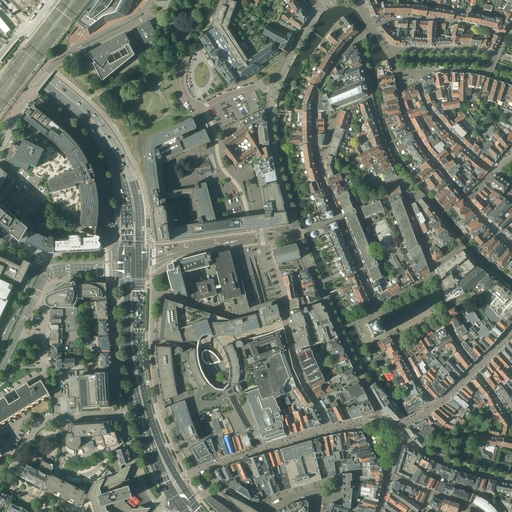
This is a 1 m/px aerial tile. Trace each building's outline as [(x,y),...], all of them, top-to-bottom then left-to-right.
[(0,0),(0,1),(25,22),(40,0),(0,0)] [(93,0),(75,25),(83,31),(83,29),(90,35),(95,31),(95,30),(105,23),(124,17),(132,0),(93,0)] [(202,36),(199,38),(204,45),(203,45),(206,49),(207,50),(211,55),(210,56),(212,59),(211,60),(214,64),(215,63),(217,67),(218,66),(222,73),(224,77),(225,77),(230,85),(233,83),(235,85),(238,83),(236,81),(237,80),(239,83),(263,67),(261,64),(274,56),(278,53),(272,44),(258,53),(251,58),(250,59),(245,51),(246,50),(248,49),(244,41),(241,43),(240,44),(228,26),(236,3),(234,2),(234,0),(217,0),(212,15),(214,16),(214,18),(211,24),(214,28),(207,33),(205,34),(203,32),(200,34),(202,36)] [(295,0),(291,0),(289,4),(292,9),(298,4),(295,0)] [(375,5),(372,0),(364,0),(368,8),(375,5)] [(379,23),(381,22),(390,17),(390,16),(408,16),(408,14),(411,14),(411,16),(413,16),(413,14),(414,6),(413,6),(412,6),(402,5),(387,5),(385,5),(385,0),(381,0),(381,3),(379,4),(376,5),(375,5),(368,8),(375,25),(379,23)] [(427,8),(426,16),(434,17),(439,18),(440,18),(441,10),(441,7),(441,6),(442,4),(442,0),(437,0),(437,3),(439,3),(438,6),(436,6),(435,9),(433,9),(433,7),(428,6),(428,8),(427,8)] [(480,25),(482,17),(482,14),(483,11),(473,9),(474,6),(475,6),(476,0),(471,0),(469,8),(468,10),(468,11),(466,22),(469,23),(469,24),(470,24),(470,23),(480,25)] [(494,0),(493,6),(499,10),(500,8),(502,2),(501,1),(498,0),(494,0)] [(298,4),(292,9),(294,13),(296,15),(297,17),(302,10),(302,9),(298,4)] [(499,10),(501,11),(503,11),(504,12),(511,16),(511,7),(507,5),(504,10),(502,9),(500,8),(499,10)] [(413,14),(426,16),(427,8),(414,6),(413,14)] [(441,6),(441,7),(441,10),(440,18),(453,20),(455,12),(454,12),(443,10),(443,6),(441,6)] [(483,10),(483,11),(482,14),(492,16),(493,12),(494,12),(500,14),(501,11),(499,10),(493,6),(491,12),(483,10)] [(284,14),(282,18),(286,21),(287,20),(289,22),(293,25),(292,26),(295,28),(296,27),(300,30),(304,23),(309,17),(302,10),(297,17),(296,15),(293,16),(292,18),(290,17),(290,16),(285,13),(284,14)] [(511,19),(511,16),(504,12),(503,16),(503,18),(505,19),(503,22),(510,23),(511,19)] [(495,20),(482,17),(480,25),(493,28),(493,30),(499,32),(500,26),(501,21),(502,20),(495,18),(495,20)] [(358,32),(347,18),(343,18),(341,20),(347,28),(347,27),(349,29),(338,38),(332,32),(327,38),(332,43),(332,44),(331,44),(330,46),(332,48),(330,51),(321,45),(319,48),(327,54),(318,69),(325,74),(329,67),(332,62),(334,59),(344,44),(358,32)] [(402,30),(407,31),(408,28),(408,21),(399,21),(397,27),(396,29),(402,30)] [(412,28),(412,36),(412,37),(411,37),(411,47),(416,47),(416,38),(418,38),(419,37),(419,36),(420,35),(420,34),(419,33),(418,32),(418,29),(418,22),(412,21),(412,28)] [(146,22),(133,29),(133,30),(143,49),(149,46),(147,43),(153,40),(151,37),(157,34),(151,23),(148,25),(146,22)] [(428,30),(428,22),(425,22),(422,22),(418,22),(418,29),(428,30)] [(437,23),(428,22),(428,30),(427,39),(427,47),(435,47),(435,46),(435,38),(436,31),(437,23)] [(386,38),(390,26),(388,23),(385,24),(383,25),(378,28),(386,38)] [(454,25),(452,33),(453,34),(452,36),(458,37),(458,34),(459,34),(462,35),(463,32),(464,32),(459,31),(460,26),(455,25),(454,25)] [(293,41),(292,41),(294,38),(295,38),(295,37),(294,37),(294,35),(294,34),(293,35),(290,33),(288,34),(286,36),(266,26),(262,34),(281,44),(280,45),(279,48),(278,48),(279,48),(279,49),(287,53),(288,53),(288,52),(289,50),(290,50),(291,47),(292,45),(290,45),(292,42),(293,42),(293,41)] [(386,38),(392,45),(396,32),(396,31),(392,30),(393,27),(390,26),(386,38)] [(405,37),(401,37),(402,30),(396,29),(396,31),(396,32),(392,45),(399,46),(400,40),(406,41),(406,37),(405,37)] [(462,35),(461,38),(460,38),(458,44),(464,44),(467,35),(468,31),(464,30),(464,32),(463,32),(462,35)] [(485,40),(491,43),(491,42),(495,44),(495,43),(498,45),(501,38),(495,35),(493,39),(489,37),(490,34),(486,32),(484,35),(483,37),(485,38),(485,40)] [(452,33),(451,37),(452,37),(450,46),(458,46),(458,44),(460,38),(458,37),(459,34),(458,34),(458,37),(452,36),(453,34),(452,33)] [(90,53),(92,59),(95,63),(94,64),(100,75),(103,81),(112,74),(136,55),(130,43),(131,43),(129,39),(128,40),(127,38),(125,34),(124,34),(118,38),(117,38),(114,40),(99,48),(95,50),(89,53),(90,53)] [(464,44),(470,44),(473,37),(474,35),(467,35),(464,44)] [(473,37),(470,44),(480,45),(483,38),(473,37)] [(483,37),(483,38),(480,45),(488,49),(491,43),(485,40),(485,38),(483,37)] [(416,47),(427,47),(427,39),(416,38),(416,47)] [(494,51),(497,45),(498,45),(495,43),(495,44),(491,42),(491,43),(488,49),(494,51)] [(349,58),(357,50),(353,44),(352,45),(342,56),(343,57),(346,60),(349,58)] [(349,58),(352,63),(360,58),(357,50),(349,58)] [(350,70),(351,70),(361,65),(360,58),(352,63),(346,66),(348,69),(349,68),(350,70)] [(392,72),(389,60),(385,61),(383,61),(385,67),(378,68),(378,78),(380,78),(387,77),(386,72),(388,72),(392,72)] [(362,65),(361,65),(351,70),(350,70),(346,72),(345,70),(342,71),(341,72),(341,71),(340,70),(340,71),(339,70),(337,65),(333,71),(338,81),(344,79),(345,80),(350,78),(353,77),(354,80),(355,82),(364,78),(362,65)] [(313,74),(315,75),(322,79),(325,74),(318,69),(315,68),(312,73),(314,74),(313,74)] [(322,79),(315,75),(313,74),(312,77),(309,75),(307,77),(319,84),(322,79)] [(442,74),(433,76),(435,85),(436,91),(437,96),(438,100),(439,102),(439,103),(440,105),(442,105),(442,104),(443,104),(443,103),(442,103),(442,102),(447,101),(444,87),(445,87),(444,83),(442,74)] [(442,74),(444,83),(445,87),(446,86),(447,83),(451,83),(451,74),(450,74),(442,74)] [(451,74),(451,83),(453,97),(459,97),(459,96),(459,74),(451,74)] [(475,89),(477,75),(468,74),(467,74),(467,80),(459,80),(459,96),(459,97),(459,100),(459,101),(467,102),(467,95),(471,95),(471,89),(475,89)] [(481,87),(482,85),(483,77),(477,75),(475,89),(478,89),(478,87),(481,87)] [(387,77),(380,78),(381,85),(395,83),(395,81),(394,76),(387,77)] [(317,88),(319,84),(307,77),(306,79),(310,81),(308,85),(309,85),(310,85),(317,88)] [(345,80),(346,82),(347,85),(355,82),(354,80),(353,77),(350,78),(345,80)] [(485,77),(483,77),(482,85),(484,86),(483,91),(484,91),(483,94),(487,96),(488,93),(489,93),(492,80),(485,77)] [(324,111),(325,111),(326,113),(328,112),(328,114),(331,113),(335,112),(335,111),(340,109),(339,107),(367,96),(366,90),(367,90),(367,86),(366,86),(364,78),(355,82),(347,85),(331,92),(330,90),(321,94),(319,99),(318,104),(317,110),(318,110),(324,111)] [(496,101),(501,82),(494,81),(488,101),(496,103),(496,101)] [(510,85),(501,82),(496,101),(503,103),(504,102),(510,85)] [(381,85),(382,92),(396,89),(395,83),(381,85)] [(315,94),(317,88),(310,85),(309,85),(307,91),(315,94)] [(416,85),(415,86),(415,85),(415,86),(414,87),(413,87),(412,88),(411,88),(409,89),(412,98),(419,95),(419,94),(418,91),(416,85)] [(431,86),(427,87),(423,89),(425,96),(432,93),(435,92),(436,91),(435,85),(431,86)] [(505,105),(503,108),(506,109),(511,94),(511,86),(510,85),(504,102),(503,103),(505,105)] [(384,103),(397,101),(397,99),(396,94),(396,89),(382,92),(384,103)] [(409,100),(412,98),(409,89),(408,90),(407,90),(406,91),(405,92),(405,91),(404,92),(405,92),(403,93),(402,93),(404,101),(404,102),(408,100),(409,102),(410,102),(409,100)] [(312,100),(315,94),(307,91),(305,97),(312,100)] [(460,107),(459,101),(459,100),(457,101),(457,99),(454,99),(454,101),(451,102),(452,109),(460,107)] [(361,110),(368,107),(366,100),(358,103),(361,110)] [(381,103),(382,110),(387,109),(387,110),(399,108),(397,101),(384,103),(381,103)] [(422,101),(419,102),(416,103),(415,103),(413,105),(415,109),(415,110),(424,106),(422,101)] [(438,106),(434,101),(427,104),(433,111),(439,106),(438,106)] [(442,104),(442,105),(444,110),(444,111),(452,109),(451,102),(443,104),(442,104)] [(28,115),(25,119),(46,136),(46,137),(42,137),(43,141),(42,142),(40,143),(39,143),(40,147),(39,147),(30,143),(24,140),(21,147),(18,146),(17,146),(16,146),(12,144),(5,159),(5,160),(27,171),(30,164),(37,167),(45,150),(47,145),(50,139),(54,142),(68,157),(69,159),(72,164),(74,168),(75,171),(73,172),(71,173),(71,171),(46,183),(50,194),(77,187),(76,185),(78,184),(80,194),(81,204),(81,214),(80,224),(82,224),(82,225),(96,230),(95,233),(95,234),(96,234),(96,233),(98,226),(99,226),(101,214),(101,202),(100,190),(97,178),(94,171),(92,166),(91,164),(90,165),(87,160),(85,155),(82,151),(79,146),(76,143),(72,139),(69,135),(65,132),(60,128),(34,107),(29,104),(29,103),(28,104),(29,104),(34,108),(31,111),(29,109),(26,114),(28,115)] [(295,112),(302,112),(311,113),(311,104),(303,103),(303,108),(296,108),(295,112)] [(353,115),(355,114),(354,112),(358,110),(359,111),(360,110),(359,109),(357,104),(349,107),(353,115)] [(439,118),(444,113),(442,111),(444,110),(442,105),(440,105),(441,106),(439,106),(433,111),(438,116),(439,117),(439,118)] [(424,106),(415,110),(408,113),(407,113),(410,119),(411,119),(411,120),(420,116),(421,115),(428,112),(424,106)] [(368,107),(361,110),(363,116),(371,113),(368,107)] [(387,109),(382,110),(383,113),(388,112),(389,116),(391,116),(400,113),(399,108),(387,110),(387,109)] [(346,110),(345,109),(343,110),(340,116),(348,119),(350,113),(346,112),(346,110)] [(509,119),(511,120),(511,112),(509,111),(508,113),(504,112),(502,115),(505,118),(506,118),(506,117),(509,119)] [(267,124),(267,123),(264,112),(242,123),(244,126),(222,143),(227,149),(224,151),(226,154),(230,158),(235,165),(239,162),(242,166),(243,165),(244,165),(244,166),(245,166),(244,165),(247,163),(248,166),(251,165),(252,165),(254,164),(258,162),(255,156),(257,155),(258,158),(259,158),(260,161),(263,160),(272,158),(269,146),(261,149),(252,134),(254,133),(255,131),(253,129),(258,127),(260,144),(262,144),(263,144),(263,146),(269,145),(267,124)] [(302,122),(311,122),(311,113),(302,112),(302,122)] [(425,120),(432,116),(428,112),(421,115),(420,116),(421,118),(422,120),(422,121),(424,120),(425,120)] [(371,113),(363,116),(365,122),(361,123),(362,125),(365,123),(373,119),(371,113)] [(389,116),(391,122),(396,120),(400,127),(405,125),(400,113),(391,116),(389,116)] [(446,115),(444,113),(439,118),(445,124),(451,119),(452,119),(450,117),(449,119),(448,117),(449,116),(447,114),(446,115)] [(457,122),(458,123),(466,117),(463,114),(453,121),(454,121),(456,124),(457,122)] [(422,120),(421,118),(420,116),(411,120),(413,124),(422,120)] [(362,125),(364,129),(363,130),(364,132),(364,131),(364,132),(365,132),(366,132),(375,127),(375,125),(373,119),(365,123),(362,125)] [(452,119),(451,119),(445,124),(449,129),(456,124),(454,121),(452,123),(451,121),(452,119)] [(147,173),(148,173),(153,209),(154,209),(154,213),(153,213),(156,236),(157,243),(182,239),(250,230),(289,225),(285,212),(278,185),(277,185),(276,182),(269,184),(269,187),(262,189),(265,213),(266,213),(266,215),(259,216),(248,217),(217,221),(217,223),(216,223),(205,183),(198,185),(198,184),(197,183),(196,183),(195,184),(195,185),(195,188),(193,188),(193,187),(187,187),(187,189),(176,190),(167,192),(163,164),(203,145),(204,147),(204,149),(205,149),(205,150),(206,150),(207,149),(207,148),(206,146),(205,144),(211,142),(205,129),(197,133),(195,128),(197,127),(193,120),(182,125),(181,124),(181,123),(180,123),(179,123),(179,124),(179,125),(180,126),(154,138),(153,138),(151,139),(150,141),(149,142),(148,143),(147,145),(146,146),(146,148),(145,150),(145,151),(145,153),(147,166),(146,166),(146,167),(145,167),(145,168),(145,169),(145,170),(145,171),(146,172),(147,172),(147,173)] [(396,120),(391,122),(386,124),(389,130),(392,129),(392,130),(400,127),(396,120)] [(424,124),(422,120),(413,124),(415,128),(424,124)] [(429,127),(429,128),(438,123),(435,120),(427,124),(429,127)] [(345,130),(347,131),(349,125),(347,124),(338,121),(336,127),(345,130)] [(449,129),(454,134),(462,126),(458,123),(457,122),(456,124),(449,129)] [(415,128),(417,132),(426,127),(424,124),(415,128)] [(400,127),(397,129),(392,130),(396,139),(410,132),(407,128),(405,125),(400,127)] [(435,134),(438,133),(444,129),(441,126),(433,131),(435,134)] [(462,126),(454,134),(461,141),(461,140),(466,134),(468,133),(462,126)] [(510,145),(511,142),(511,134),(509,130),(504,126),(499,131),(510,145)] [(345,130),(336,127),(335,132),(348,136),(348,134),(344,132),(345,130)] [(362,135),(360,135),(360,136),(361,138),(363,137),(362,136),(367,134),(369,139),(372,138),(372,139),(378,136),(376,128),(375,127),(366,132),(365,132),(364,132),(364,131),(364,132),(363,132),(361,133),(362,135)] [(428,131),(426,127),(417,132),(419,136),(428,131)] [(440,137),(441,136),(438,133),(435,134),(433,131),(432,129),(430,130),(428,131),(419,136),(423,142),(429,151),(440,142),(442,141),(440,137)] [(505,150),(510,145),(499,131),(488,140),(493,145),(494,147),(501,154),(505,150)] [(450,136),(446,132),(441,136),(440,137),(442,141),(446,139),(450,136)] [(311,133),(296,133),(297,137),(289,138),(290,145),(313,142),(313,138),(311,138),(311,133)] [(394,143),(396,147),(404,143),(405,146),(415,141),(411,134),(402,138),(397,141),(394,143)] [(461,140),(461,141),(462,142),(466,145),(474,135),(473,134),(471,135),(469,137),(468,135),(466,134),(461,140)] [(327,135),(324,135),(318,135),(319,146),(326,146),(328,135),(327,135)] [(474,135),(466,145),(469,149),(474,142),(473,140),(476,137),(474,135)] [(370,140),(372,144),(379,140),(378,136),(372,139),(370,140)] [(332,141),(345,146),(345,143),(341,142),(342,139),(333,137),(332,141)] [(474,142),(469,149),(470,149),(475,154),(480,147),(478,145),(481,141),(478,138),(474,142)] [(446,148),(449,145),(450,144),(449,143),(446,139),(442,141),(440,142),(429,151),(435,158),(444,150),(446,148)] [(374,148),(372,144),(370,140),(369,141),(354,149),(358,156),(361,163),(374,156),(384,151),(380,145),(374,148)] [(481,147),(483,149),(482,151),(483,152),(488,156),(488,155),(496,161),(501,154),(494,147),(493,145),(488,140),(486,141),(487,142),(483,146),(482,146),(481,147)] [(404,143),(396,147),(398,152),(405,149),(406,150),(407,149),(406,148),(408,147),(412,153),(420,149),(415,141),(405,146),(404,143)] [(459,145),(456,142),(452,146),(451,147),(449,145),(446,148),(448,151),(449,149),(450,149),(452,152),(459,145)] [(450,154),(454,158),(455,158),(458,155),(464,149),(459,145),(452,152),(450,154)] [(339,149),(330,146),(328,154),(336,156),(339,149)] [(439,162),(445,158),(448,155),(450,154),(452,152),(450,149),(449,149),(448,151),(446,148),(444,150),(435,158),(439,162)] [(423,152),(420,149),(412,153),(412,154),(409,155),(413,161),(415,160),(416,161),(417,160),(416,159),(424,154),(423,153),(423,152)] [(458,155),(463,160),(464,160),(470,154),(464,149),(458,155)] [(377,163),(387,158),(384,151),(374,156),(377,163)] [(488,156),(483,152),(480,157),(481,159),(484,161),(487,163),(491,167),(494,163),(495,162),(495,161),(496,161),(488,155),(488,156)] [(416,161),(414,162),(417,165),(427,158),(424,154),(416,159),(417,160),(416,161)] [(470,154),(464,160),(466,161),(467,162),(472,156),(470,154)] [(327,155),(324,166),(332,166),(335,158),(327,155)] [(374,156),(361,163),(362,163),(365,169),(368,167),(371,165),(376,163),(377,163),(374,156)] [(462,166),(464,168),(468,172),(472,176),(475,179),(479,182),(480,180),(485,175),(490,170),(489,169),(479,162),(478,161),(475,159),(472,156),(467,162),(466,161),(465,162),(462,166)] [(258,162),(254,164),(255,168),(255,170),(257,177),(260,187),(262,186),(267,185),(267,183),(270,182),(276,181),(277,180),(275,172),(272,158),(263,160),(260,161),(258,162)] [(377,163),(376,163),(379,169),(390,164),(387,158),(377,163)] [(417,165),(414,162),(413,164),(412,163),(407,166),(412,172),(418,167),(429,160),(427,158),(417,165)] [(450,161),(448,159),(448,158),(446,159),(445,158),(439,162),(443,167),(446,165),(448,163),(450,161)] [(443,167),(446,172),(455,165),(458,162),(457,160),(455,158),(454,158),(452,160),(450,161),(448,163),(446,165),(443,167)] [(424,180),(425,181),(427,179),(427,178),(437,169),(429,160),(418,167),(422,172),(418,174),(423,181),(424,180)] [(465,162),(463,160),(456,166),(455,165),(446,172),(451,178),(457,172),(458,172),(459,171),(458,169),(462,166),(465,162)] [(371,165),(376,175),(377,176),(382,174),(382,173),(393,170),(390,164),(379,169),(376,163),(371,165)] [(335,175),(332,166),(324,166),(328,178),(335,175)] [(0,224),(13,236),(18,241),(29,229),(0,203),(0,188),(8,174),(0,167),(0,224)] [(309,176),(318,174),(316,168),(315,168),(315,169),(310,169),(311,170),(309,170),(309,169),(307,170),(309,176)] [(438,170),(437,169),(427,178),(427,179),(425,181),(432,190),(433,189),(440,183),(445,179),(438,170)] [(394,172),(393,170),(382,173),(382,174),(385,181),(396,177),(394,172)] [(451,178),(454,181),(460,175),(458,172),(457,172),(451,178)] [(472,176),(468,172),(465,174),(464,173),(462,174),(462,173),(461,174),(461,175),(460,175),(454,181),(454,182),(455,182),(456,183),(458,185),(458,186),(465,193),(465,194),(477,183),(479,182),(475,179),(472,176)] [(329,180),(331,186),(339,182),(340,182),(342,181),(345,179),(343,173),(329,180)] [(318,174),(309,176),(311,183),(320,180),(318,174)] [(487,183),(495,188),(503,193),(508,186),(508,184),(499,178),(498,177),(495,175),(493,176),(488,182),(487,183)] [(363,182),(366,190),(375,185),(372,178),(369,179),(363,182)] [(449,184),(445,179),(440,183),(433,189),(438,194),(449,184)] [(308,185),(312,194),(313,194),(314,193),(323,189),(320,181),(314,183),(308,185)] [(331,186),(333,192),(341,187),(345,186),(342,181),(340,182),(339,182),(331,186)] [(483,188),(490,193),(491,194),(495,188),(487,183),(483,188)] [(454,191),(449,184),(438,194),(436,196),(434,197),(445,210),(461,199),(458,194),(454,191)] [(345,186),(341,187),(333,192),(336,198),(345,191),(347,190),(345,186)] [(395,196),(401,193),(399,186),(392,189),(395,196)] [(486,196),(486,197),(490,193),(483,188),(480,191),(477,194),(480,196),(481,197),(482,199),(483,199),(486,196)] [(487,201),(489,203),(491,205),(492,205),(494,203),(496,205),(495,207),(496,208),(504,199),(501,196),(503,193),(495,188),(491,194),(491,195),(489,197),(490,198),(489,199),(487,201)] [(314,193),(316,199),(325,195),(323,189),(314,193)] [(395,196),(392,189),(385,192),(389,199),(395,196)] [(342,212),(366,270),(371,283),(377,280),(383,278),(377,261),(374,255),(360,221),(384,211),(379,199),(355,209),(354,207),(353,205),(347,190),(345,191),(336,198),(341,210),(342,212)] [(401,193),(395,196),(389,199),(391,204),(392,204),(402,198),(401,193)] [(471,201),(476,206),(481,200),(481,201),(483,199),(482,199),(481,197),(480,196),(477,194),(471,199),(471,201)] [(327,200),(325,195),(316,199),(315,200),(316,204),(318,203),(320,206),(317,206),(319,210),(323,209),(330,207),(328,202),(327,200)] [(486,205),(489,203),(487,201),(489,199),(486,197),(486,196),(483,199),(481,201),(481,200),(476,206),(479,209),(481,211),(486,205)] [(412,250),(420,245),(402,198),(396,202),(391,205),(392,210),(386,212),(388,218),(391,217),(390,213),(393,212),(396,219),(408,252),(412,250)] [(416,216),(422,212),(423,211),(430,208),(422,198),(417,202),(418,203),(417,204),(416,202),(411,205),(416,216)] [(494,224),(500,218),(502,216),(503,215),(506,212),(511,206),(504,199),(496,208),(493,211),(487,217),(494,224)] [(460,215),(469,209),(466,205),(465,202),(463,200),(460,202),(457,204),(453,207),(456,211),(454,212),(457,217),(460,216),(461,215),(460,215)] [(481,211),(484,214),(490,207),(491,205),(489,203),(486,205),(481,211)] [(49,204),(42,212),(47,215),(50,208),(49,204)] [(492,206),(491,205),(490,207),(484,214),(487,217),(493,211),(495,209),(492,206)] [(511,205),(511,206),(506,212),(503,215),(505,216),(507,218),(511,212),(511,205)] [(319,210),(321,215),(331,211),(330,207),(323,209),(319,210)] [(422,212),(424,215),(425,216),(432,211),(430,208),(423,211),(422,212)] [(464,220),(474,214),(469,209),(460,215),(461,215),(464,220)] [(310,226),(318,223),(318,222),(319,222),(319,221),(321,221),(322,221),(323,221),(333,217),(331,211),(321,215),(312,218),(310,217),(309,220),(307,220),(307,221),(306,221),(306,222),(306,223),(306,224),(307,225),(308,226),(309,226),(310,226)] [(422,212),(416,216),(418,220),(425,216),(424,215),(422,212)] [(511,212),(507,218),(505,216),(503,215),(502,216),(500,218),(494,224),(495,224),(500,229),(502,230),(511,219),(511,212)] [(435,214),(429,218),(429,219),(428,220),(429,221),(427,222),(426,221),(425,221),(429,226),(430,229),(431,228),(440,221),(435,214)] [(464,227),(477,218),(474,214),(464,220),(458,225),(461,229),(464,227)] [(425,217),(425,216),(418,220),(420,225),(425,221),(427,220),(426,218),(425,217)] [(477,218),(464,227),(469,235),(470,234),(483,225),(477,218)] [(425,221),(420,225),(422,230),(429,226),(425,221)] [(440,221),(431,228),(430,229),(429,230),(430,232),(431,233),(432,234),(443,226),(440,221)] [(319,236),(327,233),(338,228),(336,223),(325,227),(325,228),(324,228),(323,229),(322,229),(321,229),(312,233),(311,234),(311,235),(311,236),(311,237),(312,238),(313,238),(314,238),(315,238),(316,238),(318,239),(319,236)] [(510,238),(510,239),(511,236),(511,223),(509,227),(503,232),(505,234),(510,238)] [(470,234),(474,238),(479,234),(487,229),(483,225),(470,234)] [(436,239),(447,231),(443,226),(432,234),(435,239),(436,239)] [(344,242),(342,238),(341,237),(340,236),(340,235),(340,234),(340,233),(338,228),(327,233),(333,247),(344,242)] [(493,235),(487,229),(479,234),(485,242),(493,235)] [(54,251),(54,240),(54,238),(51,236),(49,239),(31,231),(26,243),(49,254),(50,252),(54,251)] [(101,250),(102,249),(103,248),(103,247),(103,246),(103,245),(103,244),(103,243),(102,243),(102,242),(101,241),(100,241),(99,240),(100,239),(100,238),(100,237),(95,235),(95,237),(80,231),(80,236),(70,237),(70,239),(54,240),(54,251),(54,253),(98,251),(99,251),(100,251),(100,250),(101,250)] [(436,239),(435,239),(434,240),(438,246),(439,245),(441,248),(453,239),(447,231),(436,239)] [(480,246),(485,242),(479,234),(474,238),(480,246)] [(481,253),(484,256),(492,247),(493,248),(499,241),(494,236),(484,245),(482,247),(484,250),(481,253)] [(486,255),(490,258),(502,244),(500,241),(499,241),(493,248),(492,247),(484,256),(485,257),(486,255)] [(333,247),(339,261),(350,256),(348,252),(347,251),(346,250),(346,249),(346,248),(346,247),(344,242),(333,247)] [(295,245),(286,247),(282,248),(281,245),(280,246),(278,244),(276,246),(279,248),(279,249),(274,250),(273,250),(274,250),(273,250),(273,251),(274,258),(277,264),(277,265),(277,264),(277,265),(278,265),(278,264),(299,259),(300,259),(299,259),(300,259),(300,258),(300,256),(299,256),(299,251),(296,245),(296,244),(295,244),(295,245)] [(493,264),(495,261),(498,258),(507,248),(502,244),(490,258),(488,260),(493,264)] [(410,265),(413,263),(411,259),(422,253),(420,245),(412,250),(408,252),(402,256),(404,260),(406,263),(408,262),(410,265)] [(495,261),(503,268),(511,256),(511,252),(507,248),(498,258),(495,261)] [(436,261),(443,255),(439,249),(431,254),(433,260),(436,261)] [(213,255),(220,285),(215,286),(213,280),(212,279),(200,283),(192,285),(191,285),(195,300),(196,301),(204,299),(207,298),(216,296),(217,295),(215,289),(221,288),(224,299),(223,300),(223,301),(225,307),(225,308),(226,309),(227,309),(228,309),(228,308),(228,307),(229,306),(231,313),(232,313),(248,309),(249,308),(242,282),(238,283),(230,250),(213,255)] [(0,251),(0,277),(1,278),(2,274),(22,284),(25,278),(27,275),(30,276),(34,268),(30,266),(31,265),(31,264),(25,261),(24,262),(23,263),(0,251)] [(436,269),(442,290),(451,287),(456,283),(457,283),(476,267),(463,251),(461,251),(436,269)] [(395,256),(399,263),(404,260),(402,256),(400,253),(395,256)] [(411,259),(413,263),(414,266),(414,265),(418,271),(427,266),(422,253),(411,259)] [(169,271),(167,271),(168,274),(169,276),(169,277),(170,280),(169,280),(170,280),(170,281),(170,280),(171,283),(170,283),(170,284),(171,284),(172,287),(171,287),(171,288),(172,287),(173,290),(172,290),(172,291),(174,291),(175,293),(178,294),(179,293),(180,293),(181,295),(188,297),(182,274),(210,267),(209,265),(208,262),(212,261),(210,255),(207,256),(206,254),(175,262),(172,262),(173,264),(170,265),(169,265),(168,266),(168,267),(168,268),(169,271)] [(357,273),(354,266),(353,266),(353,265),(352,264),(352,263),(352,262),(352,261),(350,256),(339,261),(345,275),(346,277),(347,277),(357,273)] [(404,270),(399,263),(395,256),(390,259),(396,269),(394,270),(398,277),(399,277),(405,287),(412,283),(409,277),(408,278),(404,271),(405,271),(404,270)] [(414,266),(409,269),(409,268),(409,269),(416,280),(428,273),(429,273),(427,266),(418,271),(414,265),(414,266)] [(451,287),(442,290),(445,302),(465,293),(473,287),(476,284),(488,274),(484,271),(483,271),(483,272),(483,273),(482,273),(476,266),(476,267),(457,283),(456,283),(451,287)] [(303,280),(304,280),(311,277),(308,269),(306,270),(297,273),(298,278),(302,277),(303,280)] [(409,269),(405,271),(404,271),(408,278),(409,277),(412,283),(416,280),(409,269)] [(350,284),(360,280),(357,273),(347,277),(345,278),(345,279),(345,280),(346,281),(347,282),(347,284),(348,285),(350,284)] [(296,283),(294,274),(284,277),(286,286),(292,284),(296,283)] [(488,274),(476,284),(473,287),(479,295),(481,293),(481,294),(483,293),(497,281),(488,274)] [(395,281),(401,290),(405,287),(399,277),(398,277),(395,279),(395,281)] [(0,325),(1,326),(16,296),(12,294),(15,288),(12,287),(13,285),(0,278),(0,325)] [(395,279),(388,283),(388,285),(389,287),(387,288),(387,289),(391,295),(401,290),(395,281),(395,279)] [(304,280),(303,280),(301,281),(302,284),(301,284),(303,288),(307,287),(314,284),(312,280),(306,283),(306,281),(305,282),(304,280)] [(362,286),(360,280),(346,285),(339,288),(340,292),(342,295),(344,294),(346,293),(351,291),(352,290),(362,286)] [(376,288),(380,286),(377,280),(371,283),(373,289),(376,288)] [(511,293),(507,289),(506,289),(501,285),(498,282),(488,290),(492,294),(493,293),(498,298),(489,307),(491,310),(497,315),(508,326),(511,321),(511,293)] [(58,308),(75,308),(75,306),(77,306),(77,303),(78,303),(78,301),(80,301),(80,298),(81,298),(80,283),(72,283),(71,283),(69,283),(68,283),(65,283),(60,286),(61,288),(51,294),(51,307),(56,307),(56,308),(58,308)] [(80,283),(81,298),(92,297),(92,300),(106,299),(106,288),(104,286),(104,283),(97,283),(92,283),(87,283),(80,283)] [(292,284),(286,286),(289,300),(295,298),(300,297),(299,291),(294,292),(293,287),(298,285),(297,283),(292,284)] [(306,296),(307,296),(318,293),(315,287),(314,284),(307,287),(307,290),(304,291),(306,296)] [(347,294),(346,293),(344,294),(353,312),(369,305),(370,304),(362,286),(352,290),(351,291),(352,292),(347,294)] [(376,296),(382,292),(380,286),(376,288),(373,289),(376,296)] [(391,295),(387,289),(382,292),(376,296),(379,302),(380,302),(391,295)] [(305,304),(321,299),(318,293),(306,296),(304,297),(304,298),(303,298),(305,304)] [(289,300),(290,311),(299,310),(299,306),(305,304),(303,298),(304,298),(304,297),(301,297),(300,297),(295,298),(289,300)] [(97,302),(92,302),(92,306),(93,306),(93,311),(107,310),(107,304),(108,303),(108,301),(107,300),(97,301),(97,302)] [(161,337),(161,338),(161,339),(166,340),(183,342),(198,341),(199,341),(201,338),(202,337),(203,336),(204,336),(205,335),(207,335),(208,335),(209,335),(212,336),(212,337),(215,339),(220,336),(237,336),(252,332),(282,321),(282,320),(282,319),(281,316),(278,303),(271,305),(271,304),(266,305),(266,307),(261,309),(259,310),(260,314),(256,314),(231,321),(169,301),(166,300),(165,301),(165,305),(164,308),(163,312),(163,315),(162,319),(162,321),(162,322),(162,323),(161,327),(161,328),(161,329),(161,330),(161,337)] [(290,311),(292,328),(292,330),(292,332),(292,334),(294,344),(293,344),(296,351),(302,349),(303,349),(327,341),(327,342),(338,338),(329,319),(322,302),(311,306),(304,308),(304,309),(300,310),(299,310),(290,311)] [(456,328),(462,325),(458,318),(456,315),(456,314),(458,313),(458,314),(463,311),(460,305),(448,310),(447,310),(449,318),(452,326),(454,330),(456,328)] [(488,317),(492,321),(492,320),(504,331),(508,326),(497,315),(491,310),(489,307),(483,312),(486,315),(488,317)] [(63,343),(63,337),(65,337),(65,333),(71,333),(71,332),(81,332),(81,322),(80,322),(80,310),(80,308),(75,308),(58,308),(58,310),(50,310),(50,317),(51,317),(51,319),(50,319),(50,323),(52,323),(52,325),(50,325),(51,344),(63,343)] [(107,311),(107,310),(93,311),(93,315),(92,315),(93,319),(98,318),(98,319),(108,319),(109,318),(109,316),(108,315),(107,311)] [(466,316),(468,320),(470,324),(471,324),(470,325),(490,346),(497,338),(481,322),(478,319),(473,311),(466,316)] [(486,318),(481,322),(497,338),(504,331),(492,320),(492,321),(488,317),(486,318)] [(385,331),(386,331),(386,330),(385,330),(383,328),(382,327),(382,325),(381,324),(381,323),(380,320),(381,319),(380,318),(379,319),(379,318),(377,318),(378,319),(368,324),(367,323),(366,324),(366,325),(365,325),(366,327),(367,326),(372,336),(371,337),(371,338),(373,337),(373,338),(374,338),(374,337),(384,332),(385,333),(386,333),(385,331)] [(96,323),(97,328),(109,327),(109,326),(109,324),(108,322),(108,319),(98,320),(98,323),(96,323)] [(462,325),(456,328),(454,330),(459,338),(467,332),(465,328),(462,325)] [(470,325),(465,328),(467,332),(469,331),(472,334),(476,338),(476,339),(478,342),(479,342),(486,350),(490,346),(470,325)] [(97,328),(97,333),(99,333),(99,336),(109,335),(108,332),(109,332),(109,331),(109,328),(109,327),(97,328)] [(284,327),(282,328),(268,334),(247,340),(246,340),(255,363),(283,352),(285,351),(289,350),(284,330),(284,328),(284,327)] [(448,333),(445,327),(441,329),(433,333),(439,344),(443,342),(450,338),(448,333)] [(470,340),(482,354),(486,350),(479,342),(478,342),(476,339),(476,338),(472,334),(469,331),(467,332),(465,333),(465,334),(468,338),(470,340)] [(428,336),(435,347),(439,344),(433,333),(428,336)] [(459,339),(461,344),(464,348),(475,361),(479,357),(470,347),(467,344),(466,343),(466,344),(464,341),(468,338),(465,334),(461,337),(459,339)] [(97,343),(97,346),(103,346),(103,342),(109,342),(109,336),(94,337),(95,340),(92,340),(92,344),(96,344),(96,343),(97,343)] [(430,350),(431,350),(435,347),(428,336),(423,339),(429,348),(430,350)] [(384,347),(386,346),(393,342),(390,337),(387,339),(387,338),(381,341),(377,343),(380,349),(384,347)] [(342,347),(338,338),(327,342),(327,343),(325,344),(327,348),(326,348),(328,352),(331,351),(332,351),(342,347),(342,348),(342,347)] [(454,355),(455,355),(457,353),(460,351),(461,351),(459,349),(453,341),(450,338),(443,342),(439,344),(435,347),(431,350),(434,354),(432,355),(435,359),(439,355),(440,357),(441,357),(441,356),(442,358),(447,353),(452,353),(454,355)] [(425,354),(420,357),(423,361),(426,359),(429,357),(430,358),(431,356),(432,355),(434,354),(431,350),(430,350),(429,348),(423,339),(418,342),(413,346),(416,351),(417,352),(422,348),(425,354)] [(233,395),(254,434),(258,439),(259,440),(260,440),(259,441),(260,442),(260,443),(261,443),(262,444),(263,444),(264,444),(288,435),(282,416),(275,398),(289,392),(297,389),(302,387),(293,368),(289,350),(285,351),(283,352),(255,363),(246,340),(241,340),(241,341),(240,341),(239,341),(238,341),(237,341),(237,342),(236,342),(236,343),(234,342),(223,347),(223,348),(223,349),(226,354),(226,355),(227,355),(229,361),(228,362),(229,362),(230,368),(230,369),(230,370),(231,370),(231,376),(230,376),(230,377),(231,377),(229,384),(228,385),(229,385),(230,388),(230,389),(233,394),(233,395)] [(470,347),(479,357),(482,354),(470,340),(467,344),(470,347)] [(97,346),(96,346),(96,345),(92,346),(92,349),(95,349),(95,352),(110,351),(110,346),(111,346),(111,342),(109,342),(103,342),(103,346),(97,346)] [(52,348),(51,349),(51,350),(52,351),(53,351),(63,351),(62,347),(65,346),(64,345),(67,345),(69,345),(69,343),(67,343),(64,343),(64,344),(52,345),(52,347),(52,348)] [(157,371),(158,371),(158,377),(158,378),(158,379),(159,379),(160,385),(159,385),(159,386),(160,386),(159,386),(160,386),(161,393),(161,394),(163,400),(162,400),(163,400),(163,401),(162,401),(163,401),(164,407),(164,404),(164,407),(164,408),(165,408),(164,408),(165,408),(165,409),(171,406),(172,413),(173,413),(175,420),(176,423),(177,427),(180,435),(183,442),(184,441),(185,443),(187,442),(188,445),(192,443),(194,442),(195,443),(201,440),(193,417),(218,409),(221,417),(223,416),(224,420),(228,418),(230,424),(230,423),(234,435),(235,436),(240,435),(235,422),(240,420),(228,397),(225,392),(224,390),(223,390),(223,391),(216,390),(217,389),(216,389),(215,389),(210,384),(209,383),(209,384),(205,378),(205,377),(202,372),(202,371),(201,371),(199,365),(200,364),(199,364),(198,357),(198,356),(197,356),(198,350),(198,349),(197,349),(197,348),(181,347),(181,348),(180,347),(179,347),(178,347),(178,348),(177,348),(176,349),(176,350),(174,348),(160,347),(156,346),(156,347),(155,347),(156,347),(155,347),(155,348),(156,348),(156,354),(156,355),(156,356),(157,362),(156,362),(156,363),(157,363),(156,363),(157,363),(157,370),(157,371)] [(395,346),(388,349),(385,351),(388,356),(396,349),(395,346)] [(405,352),(407,357),(416,351),(413,346),(405,352)] [(511,354),(505,346),(500,351),(511,365),(511,364),(511,354)] [(316,351),(315,351),(314,348),(313,347),(303,351),(302,349),(296,351),(297,353),(296,353),(300,362),(306,359),(313,356),(317,355),(316,354),(317,354),(316,351)] [(333,366),(338,376),(353,368),(344,351),(342,347),(342,348),(342,347),(332,351),(334,356),(336,361),(335,362),(332,364),(333,366)] [(390,360),(399,354),(397,351),(396,349),(388,356),(384,358),(381,354),(372,360),(375,365),(384,359),(386,362),(390,360)] [(210,362),(211,361),(211,360),(212,359),(212,358),(212,357),(212,356),(212,355),(211,355),(211,354),(211,353),(210,353),(210,352),(209,352),(208,352),(207,352),(206,350),(203,352),(205,354),(209,362),(210,362)] [(455,355),(454,355),(466,369),(471,364),(462,353),(461,351),(460,351),(457,353),(455,355)] [(511,365),(500,351),(494,357),(506,370),(511,376),(511,365)] [(101,356),(99,356),(99,361),(111,360),(111,355),(110,355),(110,352),(100,353),(101,356)] [(329,381),(338,376),(333,366),(332,364),(332,363),(329,365),(322,352),(317,355),(313,356),(306,359),(300,362),(299,362),(302,369),(303,369),(306,376),(308,379),(309,378),(310,380),(309,380),(310,381),(308,382),(313,390),(329,381)] [(399,354),(390,360),(393,365),(395,364),(402,359),(399,354)] [(422,361),(423,361),(420,357),(419,355),(416,357),(412,359),(412,357),(408,359),(411,364),(412,365),(414,369),(422,361)] [(445,378),(452,385),(455,381),(455,380),(437,362),(435,359),(432,355),(431,356),(430,358),(429,357),(426,359),(429,363),(432,367),(434,366),(438,370),(439,371),(439,372),(440,371),(444,376),(445,378)] [(437,362),(455,380),(459,377),(445,362),(441,357),(440,357),(439,355),(435,359),(437,362)] [(466,370),(466,369),(454,355),(451,357),(448,359),(448,360),(449,361),(462,374),(466,370)] [(505,381),(511,389),(511,376),(506,370),(494,357),(490,362),(499,374),(505,381)] [(55,360),(55,364),(56,364),(56,368),(62,368),(62,369),(67,369),(67,368),(75,367),(74,359),(55,360)] [(395,364),(393,365),(391,366),(395,373),(399,370),(406,366),(402,359),(395,364)] [(414,369),(419,378),(423,374),(427,372),(424,367),(429,363),(426,359),(423,361),(422,361),(414,369)] [(101,365),(102,368),(111,368),(111,365),(111,360),(99,361),(99,365),(101,365)] [(448,360),(445,362),(459,377),(462,374),(449,361),(448,360)] [(499,374),(490,362),(485,367),(498,383),(499,383),(501,386),(507,393),(511,389),(505,381),(499,374)] [(427,372),(430,369),(434,373),(438,370),(434,366),(432,367),(429,363),(424,367),(427,372)] [(399,370),(395,373),(398,379),(401,378),(405,376),(405,375),(410,373),(406,366),(399,370)] [(498,383),(485,367),(479,371),(493,390),(494,390),(498,387),(499,388),(501,386),(499,383),(498,383)] [(353,368),(338,376),(339,378),(341,377),(344,384),(357,377),(353,368)] [(423,374),(424,375),(423,376),(431,385),(437,392),(440,396),(444,392),(448,388),(435,375),(434,373),(430,369),(427,372),(423,374)] [(78,402),(81,402),(79,380),(82,380),(81,378),(79,378),(77,378),(77,371),(57,372),(58,389),(63,388),(67,388),(68,398),(74,398),(75,407),(79,407),(78,402)] [(439,372),(439,371),(435,375),(448,388),(452,385),(445,378),(444,376),(440,371),(439,372)] [(79,380),(81,402),(81,408),(111,406),(110,398),(110,395),(109,374),(108,374),(108,372),(96,373),(96,374),(78,375),(79,378),(81,378),(82,380),(79,380)] [(407,383),(414,379),(413,379),(410,373),(405,375),(405,376),(401,378),(398,379),(402,386),(407,383)] [(483,394),(487,390),(476,375),(470,381),(476,387),(483,394)] [(340,381),(339,378),(338,376),(329,381),(331,385),(333,389),(335,388),(333,384),(340,381)] [(423,376),(420,380),(423,385),(425,388),(436,400),(440,396),(437,392),(431,385),(423,376)] [(407,383),(411,390),(412,391),(415,389),(419,387),(414,379),(407,383)] [(0,456),(2,455),(1,454),(0,451),(0,423),(2,423),(2,424),(5,422),(4,421),(7,419),(8,421),(11,419),(10,418),(13,416),(14,417),(16,416),(16,414),(19,413),(19,414),(22,412),(21,411),(24,409),(25,410),(28,409),(27,408),(30,406),(30,407),(31,407),(33,405),(32,404),(35,402),(36,403),(39,402),(38,402),(38,401),(41,399),(42,400),(44,398),(44,397),(47,395),(47,396),(47,397),(50,395),(49,394),(44,385),(41,380),(30,387),(28,383),(27,383),(27,382),(24,384),(25,385),(19,389),(18,388),(15,389),(16,390),(20,398),(10,405),(5,397),(4,396),(1,398),(2,399),(0,400),(0,456)] [(354,399),(365,393),(358,380),(346,387),(345,386),(340,389),(340,390),(337,391),(337,390),(336,389),(339,388),(343,386),(342,385),(335,388),(333,389),(334,392),(320,401),(324,408),(328,405),(331,403),(331,404),(334,402),(336,401),(339,407),(343,405),(354,399)] [(332,389),(333,389),(331,385),(329,381),(313,390),(318,398),(333,390),(332,389)] [(470,381),(467,384),(468,385),(474,392),(477,395),(480,398),(486,404),(489,402),(488,400),(486,398),(490,394),(487,390),(483,394),(476,387),(470,381)] [(370,387),(383,409),(393,400),(376,383),(370,387)] [(467,384),(464,387),(475,398),(477,395),(474,392),(468,385),(467,384)] [(292,400),(297,397),(298,399),(307,395),(302,386),(302,387),(297,389),(289,392),(292,400)] [(498,387),(494,390),(495,391),(494,391),(496,394),(497,394),(498,395),(497,396),(499,398),(500,400),(502,402),(505,407),(505,406),(510,409),(511,409),(511,408),(511,389),(507,393),(501,386),(499,388),(498,387)] [(422,392),(419,387),(415,389),(412,391),(411,390),(409,392),(402,396),(403,399),(405,402),(403,403),(408,414),(415,410),(428,402),(422,392)] [(464,387),(460,391),(477,406),(476,406),(479,410),(485,405),(486,404),(480,398),(477,395),(475,398),(464,387)] [(477,406),(460,391),(456,394),(473,410),(476,406),(477,406)] [(374,411),(365,393),(354,399),(363,416),(373,413),(374,411)] [(456,394),(452,399),(465,409),(470,413),(471,413),(478,414),(473,410),(456,394)] [(289,414),(294,433),(301,431),(307,429),(303,416),(301,410),(302,410),(301,407),(303,406),(306,405),(312,402),(307,395),(298,399),(296,400),(290,403),(292,406),(290,407),(287,408),(289,414)] [(485,405),(487,408),(488,408),(496,403),(492,396),(491,397),(488,400),(489,402),(486,404),(485,405)] [(343,405),(351,419),(363,416),(354,399),(343,405)] [(465,409),(452,399),(447,403),(453,406),(459,411),(464,415),(468,417),(471,413),(470,413),(465,409)] [(403,417),(405,416),(402,410),(401,410),(393,400),(383,409),(391,417),(394,421),(397,421),(404,418),(403,417)] [(346,420),(339,407),(336,401),(334,402),(331,404),(331,403),(330,404),(330,405),(332,407),(339,422),(346,420)] [(453,406),(447,403),(444,405),(462,418),(462,419),(463,419),(463,418),(462,417),(464,415),(459,411),(453,406)] [(492,411),(499,407),(498,407),(496,403),(488,408),(489,409),(490,408),(492,411)] [(307,409),(314,427),(323,425),(316,409),(314,405),(308,408),(307,409)] [(324,408),(325,410),(328,408),(335,423),(339,422),(332,407),(330,405),(324,408)] [(339,407),(346,420),(351,419),(343,405),(339,407)] [(460,421),(461,420),(462,419),(462,418),(444,405),(440,407),(450,414),(455,419),(459,421),(460,421)] [(482,413),(485,410),(487,409),(487,408),(485,405),(479,410),(482,413)] [(440,408),(437,410),(448,419),(447,420),(456,424),(455,426),(457,426),(459,421),(455,419),(450,414),(440,407),(440,408)] [(495,415),(501,412),(501,411),(499,407),(492,411),(493,414),(492,414),(493,416),(495,415)] [(332,423),(335,423),(328,408),(325,410),(328,416),(331,423),(332,423)] [(307,415),(303,416),(307,429),(314,427),(307,409),(304,410),(303,410),(305,414),(306,414),(307,414),(307,415)] [(454,430),(455,426),(456,424),(447,420),(448,419),(437,410),(436,410),(431,415),(430,415),(434,422),(437,424),(437,425),(441,428),(443,425),(454,430)] [(282,416),(288,435),(294,433),(289,414),(288,411),(283,413),(284,415),(282,416)] [(492,421),(498,419),(504,415),(501,412),(495,415),(493,416),(490,417),(487,418),(488,421),(489,422),(492,421)] [(430,416),(425,418),(429,425),(434,429),(437,425),(437,424),(434,422),(430,415),(430,416)] [(509,422),(504,415),(498,419),(503,426),(509,422)] [(427,438),(434,429),(429,425),(425,418),(411,425),(417,433),(420,434),(425,439),(427,438)] [(217,436),(221,446),(224,456),(225,456),(230,455),(222,433),(223,433),(222,429),(221,430),(218,422),(218,419),(211,422),(212,423),(211,423),(212,425),(213,424),(213,426),(215,430),(217,436)] [(461,420),(460,421),(459,426),(464,428),(467,421),(463,419),(462,419),(461,420)] [(235,422),(240,435),(241,436),(245,450),(253,447),(251,442),(251,441),(250,437),(248,433),(247,433),(246,431),(246,430),(240,420),(235,422)] [(66,437),(66,443),(66,444),(66,445),(67,445),(67,446),(67,447),(68,447),(68,448),(69,448),(70,449),(71,449),(72,449),(73,450),(74,450),(75,450),(76,449),(77,449),(78,448),(79,448),(79,447),(80,446),(80,445),(81,445),(81,444),(81,443),(81,442),(81,437),(99,435),(99,436),(100,437),(100,439),(103,438),(106,449),(109,448),(111,452),(109,453),(124,444),(119,435),(118,435),(118,434),(117,434),(117,433),(116,433),(115,433),(114,432),(112,432),(112,427),(113,427),(113,428),(113,427),(111,421),(111,422),(109,422),(109,421),(68,424),(69,434),(67,434),(67,437),(66,437)] [(230,455),(235,453),(228,431),(227,427),(225,428),(223,421),(218,422),(221,430),(222,429),(223,433),(222,433),(230,455)] [(509,422),(503,426),(502,434),(508,436),(511,424),(509,422)] [(226,425),(227,427),(228,431),(235,453),(240,451),(235,436),(234,435),(230,423),(230,424),(226,425)] [(425,443),(416,434),(417,433),(411,425),(405,429),(411,437),(420,447),(422,448),(423,447),(424,445),(425,445),(424,444),(425,443)] [(190,455),(197,466),(218,459),(218,458),(214,448),(213,443),(210,436),(209,432),(208,429),(200,432),(203,441),(192,447),(189,448),(190,451),(191,454),(190,455)] [(214,448),(218,458),(224,456),(221,446),(217,436),(215,430),(213,430),(215,434),(210,436),(213,443),(214,448)] [(497,438),(494,437),(470,431),(471,431),(469,430),(468,432),(470,433),(468,440),(486,444),(485,451),(482,450),(480,457),(492,460),(495,447),(496,445),(497,438)] [(358,443),(367,441),(362,432),(353,432),(355,441),(354,441),(352,441),(353,443),(357,442),(358,443)] [(340,458),(340,460),(340,461),(346,461),(346,457),(346,455),(345,452),(344,447),(343,438),(343,433),(336,434),(339,451),(338,451),(340,458)] [(344,447),(345,452),(349,451),(351,450),(349,442),(348,433),(343,433),(343,438),(344,447)] [(329,436),(334,462),(340,460),(340,458),(338,451),(339,451),(336,434),(330,436),(329,436)] [(240,435),(235,436),(240,451),(245,450),(241,436),(240,435)] [(331,471),(335,470),(334,462),(329,436),(319,438),(322,451),(325,460),(328,477),(332,476),(331,471)] [(497,438),(496,445),(502,446),(511,447),(511,437),(510,438),(508,438),(508,439),(503,438),(497,438)] [(321,479),(328,477),(325,460),(322,451),(319,438),(312,440),(315,453),(319,470),(321,479)] [(287,448),(280,450),(285,465),(292,488),(321,479),(319,470),(315,453),(312,440),(294,445),(287,448)] [(357,442),(353,443),(353,445),(353,444),(355,449),(369,445),(367,441),(358,443),(357,442)] [(415,461),(419,454),(404,446),(402,445),(393,473),(395,474),(411,481),(417,467),(418,467),(417,467),(413,465),(415,461)] [(346,461),(340,461),(341,465),(355,463),(355,464),(358,464),(357,459),(357,458),(358,457),(373,453),(370,446),(351,451),(351,455),(346,455),(346,457),(346,461)] [(113,454),(114,455),(115,456),(116,455),(118,455),(119,458),(129,455),(127,450),(126,448),(117,452),(114,452),(114,453),(113,453),(113,454)] [(292,488),(285,465),(280,450),(274,451),(278,465),(280,471),(284,483),(284,484),(284,486),(286,490),(292,488)] [(274,451),(267,453),(272,467),(273,472),(274,473),(276,480),(280,490),(281,491),(286,490),(284,486),(284,484),(284,483),(280,471),(278,465),(274,451)] [(273,472),(272,467),(267,453),(258,456),(261,464),(263,470),(264,475),(270,493),(271,494),(281,491),(280,490),(276,480),(274,473),(273,472)] [(373,453),(358,457),(360,463),(377,459),(373,453)] [(423,456),(419,454),(415,461),(413,465),(417,467),(418,467),(419,464),(423,456)] [(129,455),(119,458),(122,465),(130,462),(131,461),(131,460),(129,455)] [(255,475),(258,484),(260,488),(263,495),(263,497),(271,494),(270,493),(264,475),(263,470),(261,464),(258,456),(248,459),(251,465),(255,475)] [(425,470),(430,460),(423,456),(419,464),(418,467),(417,467),(420,469),(420,470),(424,472),(425,471),(425,470)] [(248,459),(243,460),(246,468),(253,485),(253,484),(253,486),(257,484),(258,484),(255,475),(251,465),(248,459)] [(243,460),(236,463),(244,481),(246,487),(247,487),(253,485),(246,468),(243,460)] [(355,464),(355,463),(341,465),(342,472),(361,470),(361,469),(362,469),(366,469),(381,469),(381,468),(378,460),(365,463),(365,462),(358,464),(355,464)] [(430,473),(435,462),(431,460),(430,460),(425,470),(425,471),(430,473)] [(38,471),(32,483),(43,488),(49,476),(51,473),(54,467),(53,466),(53,464),(53,466),(43,461),(38,471)] [(430,473),(429,475),(430,475),(430,477),(432,478),(435,473),(439,464),(438,464),(435,462),(430,473)] [(246,487),(244,481),(236,463),(228,465),(233,477),(236,483),(237,484),(238,484),(240,483),(241,486),(245,488),(246,487)] [(27,466),(23,464),(19,471),(18,471),(17,470),(16,473),(17,473),(18,474),(17,475),(21,477),(32,483),(38,471),(28,465),(27,465),(27,466)] [(432,478),(434,479),(436,480),(442,466),(439,464),(435,473),(432,478)] [(236,491),(241,486),(240,483),(238,484),(237,484),(236,483),(233,477),(228,465),(220,468),(226,480),(231,483),(229,486),(236,491)] [(88,495),(86,498),(91,501),(91,502),(92,505),(94,511),(146,511),(151,508),(144,508),(141,507),(141,506),(140,506),(139,507),(138,507),(138,508),(138,509),(133,509),(132,509),(123,501),(128,499),(129,499),(133,497),(132,494),(132,493),(131,493),(130,490),(131,490),(131,489),(130,489),(129,486),(125,487),(125,486),(125,487),(119,489),(122,482),(124,481),(131,466),(124,468),(123,469),(121,471),(119,473),(113,476),(94,482),(90,491),(89,492),(88,495)] [(442,466),(436,480),(439,481),(441,482),(446,484),(446,483),(447,479),(452,469),(442,466)] [(417,467),(411,481),(418,483),(423,475),(424,473),(424,472),(420,470),(420,469),(417,467)] [(218,478),(229,486),(231,483),(226,480),(220,468),(216,470),(215,472),(218,478)] [(363,477),(367,477),(368,477),(368,476),(372,476),(382,476),(382,469),(381,469),(366,469),(362,469),(363,476),(363,477)] [(447,479),(446,483),(450,485),(454,486),(456,481),(460,472),(452,470),(452,469),(447,479)] [(454,486),(454,487),(456,488),(458,483),(464,485),(468,475),(460,472),(456,481),(454,486)] [(49,476),(43,488),(80,506),(81,504),(83,505),(86,498),(89,492),(84,490),(81,488),(64,480),(61,478),(55,475),(52,474),(51,473),(49,476)] [(352,484),(352,480),(355,480),(354,474),(351,474),(351,473),(342,474),(343,481),(343,487),(344,493),(343,500),(342,506),(348,508),(350,509),(350,505),(351,502),(352,498),(352,495),(355,495),(357,495),(357,491),(353,491),(353,489),(350,489),(350,486),(354,486),(353,485),(353,484),(352,484)] [(426,486),(430,477),(430,475),(429,475),(428,477),(423,475),(418,483),(418,484),(426,487),(426,486)] [(468,475),(464,485),(462,490),(471,493),(472,488),(477,477),(468,475)] [(426,486),(426,487),(432,489),(436,480),(434,479),(432,478),(430,477),(426,486)] [(478,490),(482,478),(477,477),(472,488),(475,489),(478,490)] [(489,480),(482,478),(478,490),(486,492),(486,491),(489,480)] [(439,481),(436,480),(432,489),(437,490),(441,482),(439,481)] [(489,480),(486,491),(494,493),(497,482),(489,480)] [(380,490),(381,483),(376,482),(366,481),(363,481),(363,484),(355,483),(355,484),(355,486),(358,487),(366,488),(376,490),(380,490)] [(394,482),(392,488),(408,498),(410,493),(412,488),(396,481),(394,482)] [(441,482),(437,490),(442,492),(446,484),(441,482)] [(496,491),(503,492),(505,484),(498,482),(496,491)] [(446,484),(442,492),(450,495),(454,487),(454,486),(450,485),(446,483),(446,484)] [(253,484),(253,485),(247,487),(252,497),(251,501),(259,502),(259,500),(263,495),(260,488),(258,489),(255,490),(253,486),(253,484)] [(503,492),(504,493),(511,494),(511,489),(511,484),(507,484),(505,484),(503,492)] [(240,487),(236,491),(250,500),(251,498),(247,490),(241,486),(240,487)] [(357,491),(357,495),(359,496),(362,496),(376,499),(378,500),(380,490),(376,490),(366,488),(358,487),(358,491),(357,491)] [(468,501),(471,493),(462,490),(456,488),(454,487),(450,495),(468,501)] [(392,488),(390,494),(404,504),(415,511),(416,511),(422,505),(423,503),(415,500),(416,496),(410,493),(408,498),(392,488)] [(412,488),(410,493),(416,496),(418,491),(412,488)] [(415,500),(423,503),(426,494),(418,491),(416,496),(415,500)] [(223,493),(223,494),(233,503),(244,511),(308,511),(308,510),(309,508),(309,505),(309,502),(308,502),(305,505),(304,504),(307,501),(307,500),(305,501),(303,501),(301,501),(299,502),(297,502),(294,503),(292,503),(290,504),(288,505),(286,506),(285,507),(283,508),(281,509),(279,510),(277,511),(275,511),(258,511),(257,511),(254,509),(251,507),(248,505),(245,504),(244,503),(241,501),(239,501),(238,500),(237,499),(230,496),(227,495),(226,494),(223,493)] [(0,510),(1,511),(4,504),(6,505),(10,497),(9,496),(9,495),(8,495),(7,495),(5,494),(0,505),(0,510)] [(401,510),(403,511),(415,511),(404,504),(390,494),(387,501),(401,510)] [(479,506),(484,509),(486,511),(501,511),(497,506),(491,499),(488,503),(483,499),(477,496),(476,495),(475,495),(473,503),(479,506)] [(209,496),(207,499),(205,501),(216,511),(231,511),(228,510),(209,496)] [(437,511),(438,511),(439,508),(439,507),(442,501),(433,497),(429,504),(430,504),(429,506),(436,511),(437,511)] [(356,504),(356,503),(366,506),(376,508),(377,503),(376,503),(363,500),(355,498),(352,498),(351,502),(356,504)] [(444,511),(448,501),(444,499),(439,511),(444,511)] [(403,511),(401,510),(387,501),(385,507),(391,511),(403,511)] [(461,511),(463,508),(462,505),(448,501),(444,511),(461,511)] [(338,511),(339,510),(343,511),(346,511),(348,508),(342,506),(341,506),(341,505),(340,506),(340,505),(339,505),(338,505),(332,503),(329,511),(327,510),(325,511),(338,511)]
